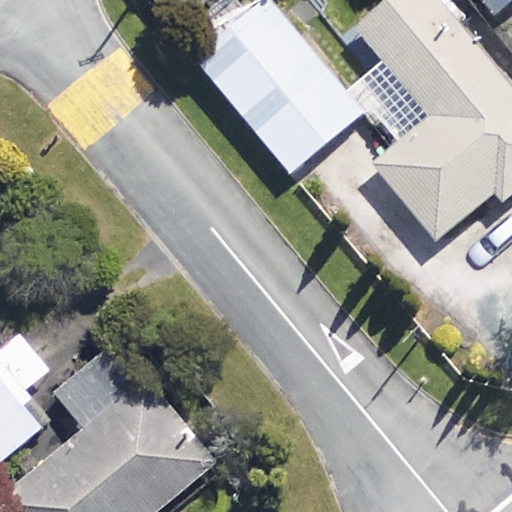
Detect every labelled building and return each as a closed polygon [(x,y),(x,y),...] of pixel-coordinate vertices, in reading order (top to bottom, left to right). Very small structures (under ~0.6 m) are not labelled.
[(364,118),(265,0),(262,0),(192,59),(293,179),(364,118)] [(511,198),(511,97),(435,0),(396,0),(355,33),(386,72),(356,95),(400,151),(375,170),(436,247),(498,198),(503,205),(511,198)] [(511,4),(511,0),(480,0),(496,18),(511,4)] [(0,357),(0,466),(43,433),(18,401),(51,375),(23,339),(0,357)] [(162,511),(216,468),(146,385),(7,502),(15,511),(162,511)]
